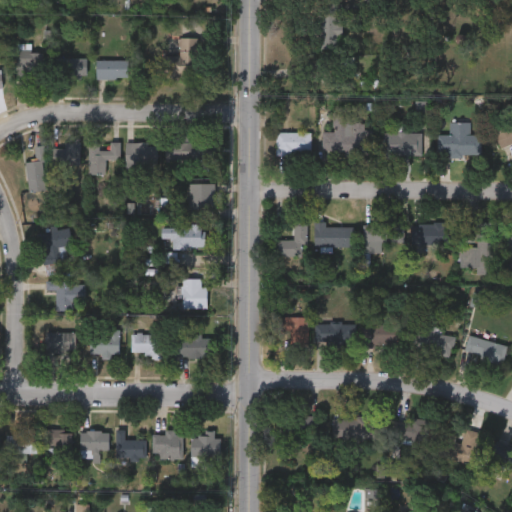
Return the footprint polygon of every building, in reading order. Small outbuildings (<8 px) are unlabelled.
[(319,47),(319,11),(339,11),(339,47),(319,47)] [(197,36),(197,48),(206,48),(207,76),(162,76),(162,54),(178,54),(178,36),(197,36)] [(14,76),(14,49),(41,49),(41,76),(14,76)] [(60,77),(60,56),(85,56),(85,77),(60,77)] [(96,58),(126,58),(126,77),(96,77),(96,58)] [(322,152),(322,131),(333,131),(333,112),(348,112),(348,122),(354,122),(354,131),(369,131),(369,153),(322,152)] [(511,125),(511,146),(489,134),(498,118),(511,125)] [(438,155),(438,133),(449,133),(449,121),(470,121),(470,134),(476,134),(476,155),(438,155)] [(276,131),(310,131),(310,153),(276,153),(276,131)] [(420,131),(421,155),(381,155),(380,131),(420,131)] [(189,140),(214,140),(214,166),(167,166),(167,135),(189,135),(189,140)] [(119,158),(104,158),(104,173),(88,173),(88,141),(119,141),(119,158)] [(156,170),(126,170),(126,141),(156,141),(156,170)] [(51,143),(79,143),(79,164),(51,164),(51,143)] [(34,145),(42,144),(45,189),(27,190),(24,160),(35,159),(34,145)] [(214,209),(189,209),(189,182),(214,182),(214,209)] [(306,221),(306,256),(276,256),(276,239),(293,239),(293,221),(306,221)] [(314,246),(314,221),(325,221),(325,225),(353,225),(353,246),(314,246)] [(381,252),(363,252),(363,221),(403,221),(403,241),(381,241),(381,252)] [(501,222),(500,273),(477,273),(477,222),(501,222)] [(452,223),(452,245),(411,245),(411,223),(452,223)] [(160,225),(203,225),(203,246),(171,246),(170,238),(160,238),(160,225)] [(37,231),(68,227),(71,245),(59,246),(63,271),(43,274),(37,231)] [(206,285),(206,307),(181,307),(181,278),(200,278),(200,285),(206,285)] [(74,310),(55,310),(55,289),(44,289),(44,280),(74,280),(74,310)] [(307,348),(276,348),(276,317),(307,317),(307,348)] [(364,345),(364,320),(400,320),(400,345),(364,345)] [(355,322),(355,346),(314,346),(314,322),(355,322)] [(118,353),(88,353),(88,328),(118,328),(118,353)] [(452,355),(411,352),(412,330),(454,333),(452,355)] [(44,353),(44,331),(75,331),(75,353),(44,353)] [(148,357),(148,351),(131,351),(131,332),(161,332),(161,357),(148,357)] [(172,336),(211,336),(211,356),(172,356),(172,336)] [(506,343),(503,363),(463,356),(467,336),(506,343)] [(279,413),(318,414),(317,436),(279,435),(279,413)] [(332,436),(333,414),(377,415),(377,438),(332,436)] [(446,428),(461,434),(464,427),(481,434),(469,465),(437,453),(446,428)] [(44,445),(44,428),(71,428),(71,457),(52,457),(52,445),(44,445)] [(114,456),(114,428),(123,428),(123,439),(145,439),(145,456),(114,456)] [(108,448),(98,448),(98,456),(79,456),(79,429),(108,429),(108,448)] [(6,451),(6,431),(35,431),(35,451),(6,451)] [(181,431),(181,458),(151,458),(151,433),(164,433),(164,431),(181,431)] [(190,431),(217,431),(217,456),(190,456),(190,431)] [(511,470),(485,459),(489,449),(511,458),(511,470)]
